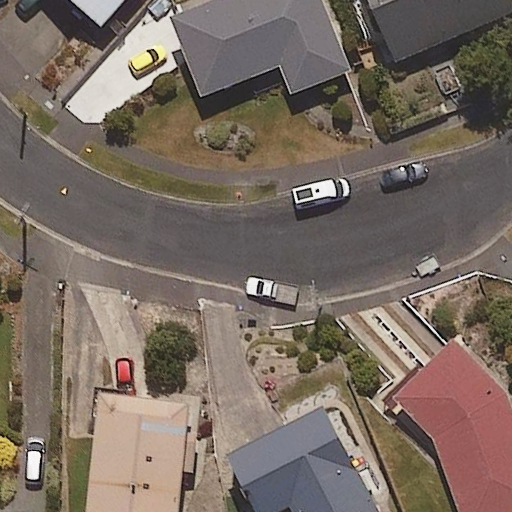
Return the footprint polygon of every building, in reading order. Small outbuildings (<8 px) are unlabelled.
[(61,0),(102,35),(132,0),(61,0)] [(294,99),(352,77),(321,0),(244,0),(173,28),(203,103),(283,72),(294,99)] [(511,0),(502,0),(493,4),(491,0),(367,0),(395,68),(511,21),(511,0)] [(511,511),(511,406),(509,400),(458,352),(395,410),(432,444),(456,511),(511,511)] [(179,511),(188,414),(101,407),(92,511),(179,511)] [(376,511),(325,416),(230,467),(254,511),(376,511)]
